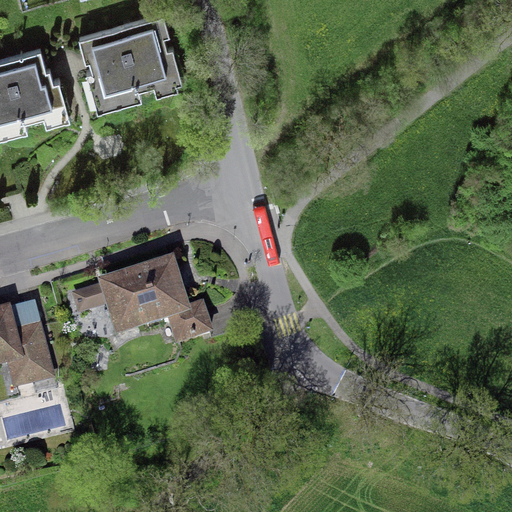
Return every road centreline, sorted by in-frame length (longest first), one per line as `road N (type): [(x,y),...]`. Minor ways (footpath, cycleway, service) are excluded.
road 1 (residential): [(249,185),(0,255)]
road 2 (residential): [(308,363),(511,452)]
road 3 (residential): [(151,511),(308,363)]
road 4 (unknown): [(47,242),(41,191),(84,130),(74,62)]
road 5 (residential): [(249,185),(205,0)]
road 6 (residential): [(308,363),(289,327),(249,185)]
